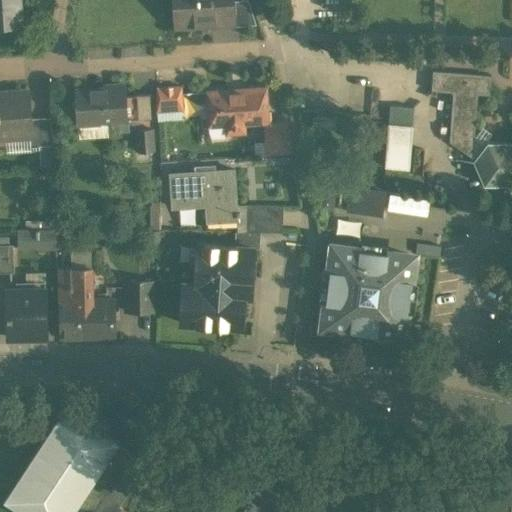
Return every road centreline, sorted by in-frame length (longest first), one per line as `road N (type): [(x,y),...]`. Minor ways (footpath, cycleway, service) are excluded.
road 1 (secondary): [(0,366),(283,379),(511,413)]
road 2 (residential): [(56,61),(277,47),(325,67),(422,76)]
